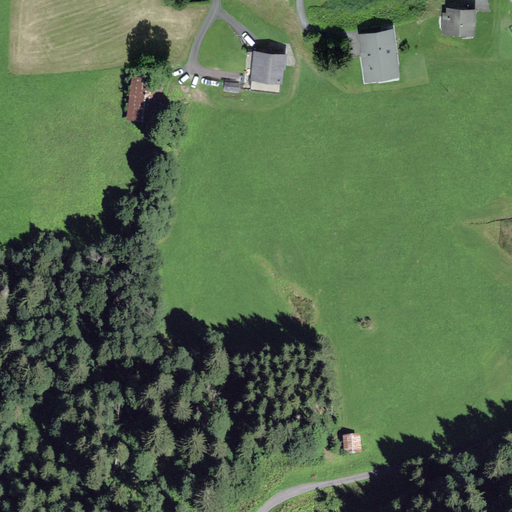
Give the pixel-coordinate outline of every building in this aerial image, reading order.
[(448,12),(444,12),(443,31),(472,33),(474,8),(448,6),(448,12)] [(392,28),(359,33),(366,79),(398,74),(392,28)] [(285,53),(255,50),(252,77),(281,80),(282,64),(284,64),(285,53)] [(225,80),(224,87),(239,88),(240,81),(225,80)] [(133,82),(128,121),(157,124),(161,86),(133,82)] [(356,433),(340,435),(342,452),(358,450),(356,433)]
